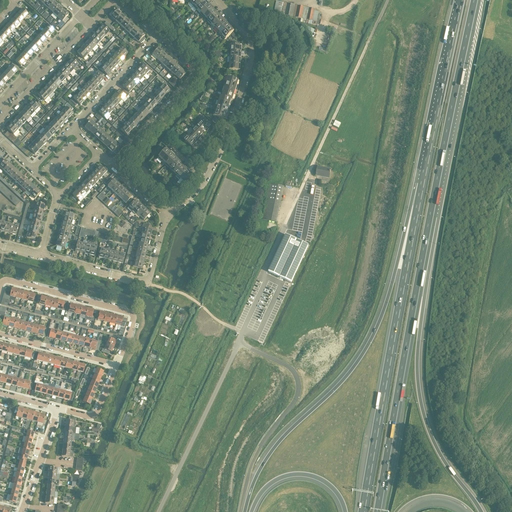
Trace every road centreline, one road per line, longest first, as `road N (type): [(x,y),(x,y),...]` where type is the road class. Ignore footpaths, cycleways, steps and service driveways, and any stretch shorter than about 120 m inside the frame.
road 1 (motorway): [(421,181),(394,276),(358,354),(273,447),(243,511)]
road 2 (motorway): [(421,181),(363,511)]
road 3 (motorway): [(482,511),(436,447),(421,401),(419,331),(432,215)]
road 4 (motorway): [(379,511),(432,215)]
road 5 (track): [(144,418),(192,306),(171,298),(116,431)]
road 6 (motorway): [(432,215),(475,0)]
road 7 (residential): [(206,179),(251,54),(217,0)]
road 8 (motorway): [(460,0),(421,181)]
road 9 (residential): [(116,365),(130,311),(6,278)]
road 10 (residential): [(112,166),(194,76),(156,35)]
road 11 (residential): [(0,123),(90,25)]
road 12 (motorway): [(251,511),(264,488),(296,474),(333,484),(347,511)]
road 13 (residential): [(71,127),(156,35)]
road 14 (residential): [(116,365),(0,333)]
